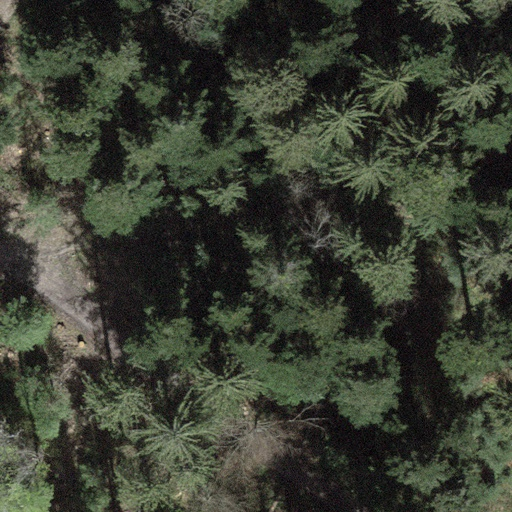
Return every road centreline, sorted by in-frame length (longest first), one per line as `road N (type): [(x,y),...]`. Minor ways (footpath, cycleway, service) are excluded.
road 1 (track): [(511,244),(0,249)]
road 2 (track): [(0,295),(338,464),(391,511)]
